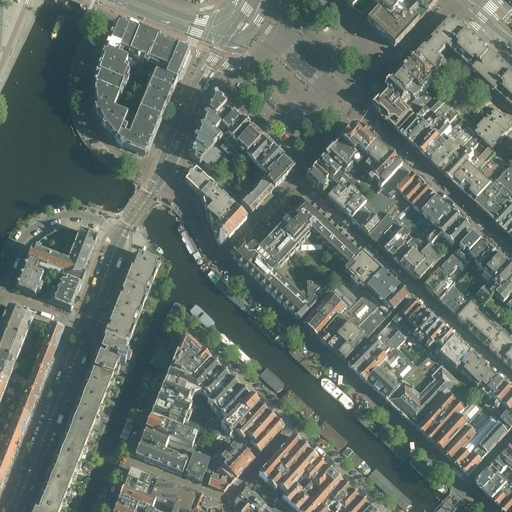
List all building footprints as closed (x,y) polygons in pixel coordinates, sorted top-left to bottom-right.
[(339,0),(351,11),(352,11),(362,0),(368,0),(379,9),(366,23),(365,23),(365,24),(366,24),(366,25),(393,50),(394,50),(395,50),(438,3),(438,2),(436,0),(339,0)] [(302,6),(299,9),(305,15),(308,11),(302,6)] [(312,15),(308,20),(314,25),(318,21),(312,15)] [(511,71),(492,53),(493,52),(490,49),(489,50),(474,36),(474,35),(471,32),(470,33),(466,29),(467,28),(459,21),(455,25),(451,22),(427,48),(436,57),(438,55),(440,57),(450,47),(457,53),(452,59),(468,73),(472,67),(479,74),(475,79),(490,94),(495,88),(502,95),(497,100),(511,113),(511,71)] [(121,48),(129,28),(120,24),(116,26),(109,43),(121,48)] [(128,59),(139,32),(129,28),(121,48),(118,57),(117,58),(127,62),(128,59)] [(148,63),(158,40),(139,32),(128,59),(138,63),(139,59),(145,62),(144,65),(148,67),(149,63),(148,63)] [(158,67),(168,44),(158,40),(148,63),(149,63),(158,67)] [(118,57),(121,48),(109,43),(106,52),(118,57)] [(168,71),(178,48),(168,44),(158,67),(162,69),(168,71)] [(177,84),(189,55),(187,52),(178,48),(168,71),(162,69),(162,71),(164,71),(161,77),(177,84)] [(440,57),(438,55),(436,57),(427,48),(419,56),(435,71),(437,72),(442,66),(447,71),(451,67),(440,57)] [(125,69),(127,62),(117,58),(118,57),(106,52),(101,63),(127,73),(128,70),(125,69)] [(443,80),(435,72),(435,71),(419,56),(411,64),(432,85),(436,88),(443,80)] [(124,80),(127,73),(101,63),(97,74),(127,87),(128,83),(124,80)] [(432,85),(411,64),(404,73),(421,89),(425,93),(432,85)] [(421,89),(404,73),(395,81),(413,98),(421,89)] [(122,99),(127,87),(97,74),(97,75),(95,80),(97,81),(95,87),(95,88),(118,98),(122,99)] [(173,93),(177,84),(161,77),(155,75),(153,79),(149,78),(148,82),(152,83),(152,84),(173,93)] [(413,98),(395,81),(387,90),(403,105),(406,101),(411,106),(416,101),(413,98)] [(173,93),(152,84),(148,93),(169,102),(173,93)] [(114,109),(118,98),(95,88),(95,101),(114,109)] [(398,132),(421,106),(416,101),(411,106),(408,109),(403,105),(387,90),(375,103),(372,107),(376,111),(391,125),(392,126),(394,128),(395,129),(398,132)] [(166,111),(169,102),(148,93),(146,97),(141,95),(139,100),(144,102),(166,111)] [(426,105),(431,99),(426,94),(421,100),(426,105)] [(215,118),(226,106),(217,97),(214,98),(208,112),(215,118)] [(102,124),(108,110),(113,111),(114,109),(95,101),(96,107),(94,107),(95,115),(98,120),(100,119),(102,124)] [(162,121),(166,111),(144,102),(140,112),(162,121)] [(476,116),(486,106),(482,102),(472,112),(476,116)] [(450,110),(445,105),(440,110),(446,116),(447,114),(450,110)] [(221,124),(233,113),(226,106),(215,118),(221,124)] [(403,137),(427,112),(421,106),(398,132),(403,137)] [(109,135),(118,114),(113,111),(108,110),(102,124),(102,125),(101,126),(105,133),(107,131),(109,135)] [(457,116),(450,110),(447,114),(453,120),(457,116)] [(509,123),(504,117),(496,110),(492,115),(494,117),(491,119),(508,134),(511,129),(511,128),(508,125),(509,123)] [(409,142),(425,126),(422,123),(431,113),(428,111),(427,112),(403,137),(409,142)] [(162,121),(140,112),(136,121),(158,130),(162,121)] [(221,124),(215,118),(208,112),(204,123),(213,133),(214,132),(221,124)] [(222,140),(241,120),(233,113),(221,124),(214,132),(222,140)] [(123,128),(125,123),(127,117),(118,114),(109,135),(117,142),(123,128)] [(131,126),(133,120),(127,117),(125,123),(131,126)] [(437,137),(434,135),(438,131),(440,134),(450,123),(444,118),(436,126),(415,148),(421,154),(437,137)] [(502,140),(508,134),(491,119),(488,123),(486,121),(478,130),(480,132),(476,135),(482,141),(488,146),(489,148),(493,151),(498,145),(500,146),(504,142),(502,140)] [(231,150),(251,129),(241,120),(222,140),(213,149),(206,156),(199,164),(200,165),(204,160),(207,163),(203,168),(208,172),(224,152),(228,155),(229,154),(228,153),(224,150),(227,146),(231,150)] [(154,139),(158,130),(136,121),(132,130),(154,139)] [(415,148),(436,126),(430,121),(425,126),(409,142),(415,148)] [(434,165),(464,133),(465,132),(469,128),(462,122),(453,131),(428,160),(434,165)] [(222,140),(214,132),(213,133),(204,123),(199,135),(213,149),(222,140)] [(361,161),(376,144),(357,127),(352,128),(340,141),(341,141),(361,161)] [(129,139),(129,138),(124,136),(127,130),(123,128),(117,142),(116,144),(121,149),(123,148),(126,149),(129,140),(129,139)] [(240,163),(245,157),(263,140),(251,129),(231,150),(228,153),(229,154),(240,163)] [(428,160),(453,131),(451,129),(440,140),(437,137),(421,154),(428,160)] [(150,148),(154,139),(132,130),(129,138),(129,139),(129,140),(150,148)] [(442,173),(472,140),(476,135),(474,134),(470,138),(464,133),(434,165),(442,173)] [(213,149),(199,135),(194,145),(206,156),(213,149)] [(448,178),(469,155),(466,152),(467,149),(470,146),(474,150),(479,144),(482,141),(476,135),(472,140),(442,173),(448,178)] [(147,156),(150,148),(129,140),(126,149),(144,157),(147,156)] [(256,167),(273,150),(263,140),(245,157),(256,167)] [(361,161),(341,141),(333,150),(349,165),(352,162),(357,167),(362,161),(361,161)] [(488,146),(482,141),(479,144),(485,150),(488,146)] [(366,184),(390,157),(376,144),(361,161),(362,161),(357,167),(354,170),(357,173),(350,181),(354,186),(359,190),(360,191),(366,184)] [(206,156),(194,145),(190,157),(199,164),(206,156)] [(470,166),(454,183),(453,184),(454,185),(462,192),(465,194),(466,195),(476,205),(477,206),(495,223),(510,207),(511,204),(511,168),(494,186),(493,187),(478,173),(496,154),(493,151),(489,148),(479,160),(477,158),(470,166)] [(266,177),(283,159),(273,150),(256,167),(266,177)] [(354,170),(349,165),(333,150),(325,158),(349,182),(350,181),(357,173),(354,170)] [(454,183),(470,166),(466,163),(469,160),(471,160),(474,156),(472,155),(474,153),(473,151),(469,155),(448,178),(453,184),(454,183)] [(380,179),(396,162),(390,157),(366,184),(368,186),(374,180),(377,183),(380,179)] [(359,190),(354,186),(350,181),(349,182),(325,158),(317,167),(338,186),(340,187),(336,191),(336,192),(328,200),(343,214),(351,205),(353,203),(356,201),(358,203),(359,201),(364,196),(359,191),(359,190)] [(274,190),(294,169),(283,159),(266,177),(263,180),(274,190)] [(381,190),(402,168),(396,162),(380,179),(383,181),(377,187),(381,190)] [(338,186),(317,167),(312,172),(327,186),(330,183),(336,188),(338,186)] [(394,192),(410,175),(402,168),(381,190),(380,191),(383,195),(390,188),(394,192)] [(234,208),(224,198),(222,200),(214,192),(216,190),(196,171),(185,183),(189,187),(193,191),(201,198),(200,198),(202,204),(203,203),(206,214),(206,215),(208,220),(209,220),(213,231),(222,221),(234,208)] [(327,186),(312,172),(305,179),(323,195),(326,198),(336,188),(330,183),(327,186)] [(397,218),(400,214),(424,188),(410,175),(394,192),(387,198),(388,199),(379,208),(382,211),(377,217),(383,223),(369,238),(384,253),(404,231),(407,228),(405,226),(407,223),(401,218),(399,220),(397,218)] [(251,214),(274,190),(263,180),(240,204),(251,214)] [(382,211),(379,208),(388,199),(387,198),(394,192),(390,188),(383,195),(380,191),(377,195),(370,202),(369,201),(364,206),(360,211),(351,221),(360,229),(371,217),(374,214),(377,217),(382,211)] [(408,217),(429,193),(424,188),(400,214),(406,219),(408,217)] [(370,202),(377,195),(371,189),(365,197),(369,201),(370,202)] [(416,220),(435,199),(429,193),(408,217),(409,218),(410,217),(415,221),(416,220)] [(364,206),(369,201),(365,197),(364,196),(359,201),(364,206)] [(273,273),(299,245),(308,245),(308,236),(311,232),(316,237),(316,241),(320,241),(322,242),(322,246),(326,246),(327,248),(328,252),(331,251),(333,253),(333,257),(337,257),(339,258),(339,262),(343,262),(345,264),(345,268),(346,269),(345,270),(344,271),(344,272),(344,273),(344,274),(345,274),(346,275),(347,275),(348,275),(349,274),(355,268),(353,265),(362,255),(328,223),(305,201),(304,200),(302,202),(297,198),(292,203),(286,198),(267,217),(271,220),(260,232),(257,229),(249,237),(252,240),(250,242),(247,239),(231,257),(230,258),(299,323),(330,290),(326,286),(326,283),(307,283),(307,301),(306,303),(273,273)] [(427,241),(452,214),(435,199),(416,220),(418,222),(420,221),(423,223),(431,230),(424,237),(427,241)] [(364,206),(359,201),(358,203),(356,201),(353,203),(360,211),(364,206)] [(351,221),(360,211),(353,203),(351,205),(343,214),(351,221)] [(501,228),(511,215),(511,208),(510,207),(495,223),(501,228)] [(234,233),(247,219),(234,208),(222,221),(234,233)] [(444,239),(460,222),(452,214),(427,241),(430,244),(431,245),(440,235),(444,239)] [(507,234),(511,228),(511,215),(501,228),(507,234)] [(367,237),(378,225),(371,217),(360,229),(367,237)] [(220,248),(234,233),(222,221),(213,231),(218,246),(220,248)] [(453,247),(469,230),(460,222),(444,239),(453,247)] [(201,256),(188,227),(188,226),(186,225),(184,225),(183,225),(181,226),(180,228),(180,230),(180,231),(192,260),(194,262),(196,265),(198,266),(201,267),(201,264),(202,262),(202,259),(201,256)] [(404,247),(401,244),(409,236),(404,231),(384,253),(392,260),(404,247)] [(83,275),(97,239),(80,232),(68,262),(33,248),(32,250),(28,259),(29,259),(28,261),(28,262),(38,266),(37,269),(67,281),(81,287),(86,276),(83,275)] [(468,256),(481,242),(473,234),(459,250),(464,255),(466,253),(468,256)] [(443,257),(435,249),(444,239),(440,235),(431,245),(430,244),(420,255),(428,262),(433,267),(443,257)] [(399,267),(413,251),(418,245),(412,239),(404,247),(392,260),(399,267)] [(467,275),(490,250),(481,242),(468,256),(463,262),(454,255),(450,260),(459,268),(467,275)] [(468,256),(466,253),(464,255),(459,250),(454,255),(463,262),(468,256)] [(483,274),(498,258),(495,255),(490,250),(467,275),(459,283),(468,292),(476,283),(478,281),(475,278),(480,271),(483,274)] [(412,279),(428,262),(420,255),(417,252),(413,251),(399,267),(412,279)] [(149,292),(161,264),(137,255),(133,265),(132,269),(132,268),(126,283),(149,292)] [(366,290),(382,273),(376,267),(371,263),(365,257),(355,268),(349,274),(350,276),(356,275),(358,272),(361,274),(358,277),(361,280),(358,283),(366,290)] [(484,290),(507,265),(498,258),(483,274),(478,281),(476,283),(484,290)] [(459,268),(450,260),(445,264),(454,273),(459,268)] [(36,273),(37,269),(38,266),(28,262),(23,273),(42,280),(44,276),(36,273)] [(418,284),(433,267),(428,262),(412,279),(418,284)] [(454,273),(445,264),(440,269),(450,278),(452,276),(454,273)] [(486,306),(511,276),(511,270),(507,265),(484,290),(476,299),(485,307),(486,306)] [(455,288),(450,283),(454,279),(452,276),(450,278),(440,269),(436,274),(422,288),(440,304),(455,288)] [(207,273),(206,274),(206,276),(206,277),(207,279),(208,280),(238,307),(239,308),(241,309),(244,311),(247,311),(250,312),(249,309),(248,306),(246,303),(245,301),(244,300),(214,273),(213,272),(211,272),(210,272),(208,272),(207,273)] [(40,286),(42,280),(23,273),(20,282),(42,290),(43,287),(40,286)] [(379,309),(399,289),(382,273),(366,290),(362,294),(379,309)] [(511,297),(511,296),(511,276),(486,306),(499,318),(508,309),(507,307),(504,305),(511,297)] [(74,304),(81,287),(67,281),(66,285),(61,283),(57,293),(54,292),(52,295),(74,304)] [(42,290),(20,282),(16,291),(35,298),(37,293),(40,294),(42,290)] [(138,320),(149,292),(126,283),(122,293),(121,296),(115,311),(138,320)] [(456,320),(474,301),(476,299),(471,295),(468,292),(459,283),(455,288),(440,304),(456,320)] [(388,317),(379,309),(362,294),(358,298),(361,300),(360,302),(357,305),(354,302),(351,300),(349,297),(346,294),(343,292),(340,289),(337,287),(329,296),(346,310),(338,318),(347,326),(364,342),(388,317)] [(388,317),(407,297),(399,289),(379,309),(388,317)] [(74,304),(52,295),(51,299),(54,300),(52,305),(71,313),(74,304)] [(318,340),(338,318),(346,310),(329,296),(329,295),(302,325),(318,340)] [(406,322),(419,308),(412,300),(398,315),(406,322)] [(511,344),(479,314),(483,309),(474,301),(456,320),(511,371),(511,344)] [(187,308),(187,309),(187,310),(187,311),(188,312),(188,313),(189,313),(206,329),(209,331),(215,325),(213,321),(196,305),(195,305),(194,305),(193,304),(192,304),(191,304),(191,305),(190,305),(189,305),(188,306),(188,307),(187,308)] [(163,336),(169,339),(182,309),(176,307),(163,336)] [(416,332),(429,317),(419,308),(406,322),(398,315),(391,322),(400,330),(399,330),(407,338),(408,339),(412,336),(416,332)] [(29,330),(34,319),(9,309),(5,320),(29,330)] [(127,348),(136,327),(138,320),(115,311),(109,325),(108,329),(103,339),(106,340),(127,348)] [(250,317),(279,344),(282,346),(285,348),(286,348),(287,348),(289,349),(289,348),(290,348),(290,347),(290,346),(290,344),(289,343),(287,341),(284,338),(256,311),(250,317)] [(413,358),(419,351),(423,355),(425,353),(431,347),(435,343),(445,332),(429,317),(416,332),(418,334),(415,338),(412,336),(408,339),(407,338),(406,339),(400,346),(413,358)] [(327,348),(347,326),(338,318),(318,340),(323,344),(327,348)] [(25,341),(29,330),(5,320),(0,331),(25,341)] [(382,349),(398,332),(399,330),(400,330),(391,322),(374,341),(382,349)] [(56,350),(64,331),(50,326),(42,347),(55,353),(56,350)] [(344,364),(364,342),(347,326),(327,348),(344,364)] [(0,343),(21,352),(25,341),(0,331),(0,332),(0,343)] [(399,348),(400,346),(406,339),(398,332),(382,349),(357,376),(365,384),(399,348)] [(443,351),(453,339),(445,332),(435,343),(443,351)] [(169,340),(161,336),(150,363),(158,366),(169,340)] [(441,370),(462,347),(453,339),(443,351),(439,355),(434,361),(433,362),(441,370)] [(126,362),(128,355),(125,354),(127,348),(106,340),(101,352),(100,355),(98,354),(92,369),(124,381),(126,375),(118,369),(120,364),(125,366),(126,362)] [(230,381),(188,341),(183,341),(170,371),(160,395),(184,405),(189,393),(197,396),(203,390),(213,399),(230,381)] [(357,376),(382,349),(374,341),(348,368),(357,376)] [(0,355),(17,362),(21,352),(0,343),(0,355)] [(47,374),(55,353),(42,347),(33,369),(47,374)] [(439,355),(431,347),(425,353),(434,361),(439,355)] [(457,370),(471,355),(462,347),(441,370),(450,378),(457,370)] [(287,354),(310,376),(312,377),(315,379),(316,379),(318,379),(319,379),(320,378),(320,377),(320,375),(319,373),(318,371),(316,369),(293,348),(287,354)] [(386,403),(427,358),(424,356),(415,366),(414,365),(412,367),(410,365),(414,361),(399,348),(365,384),(366,385),(366,384),(367,385),(372,390),(373,391),(374,392),(374,391),(377,394),(377,395),(378,395),(379,396),(385,401),(384,401),(386,402),(386,403)] [(244,353),(240,358),(255,371),(256,372),(258,373),(259,373),(260,373),(261,373),(261,372),(261,370),(261,369),(260,368),(259,367),(244,353)] [(0,368),(13,373),(17,362),(0,355),(0,368)] [(495,379),(471,356),(471,355),(457,370),(465,378),(459,384),(468,393),(474,387),(481,394),(482,393),(495,379)] [(391,407),(411,426),(416,430),(455,388),(458,385),(450,378),(441,370),(433,362),(428,357),(427,358),(386,403),(391,407)] [(0,380),(8,384),(13,373),(0,368),(0,380)] [(43,383),(47,374),(33,369),(25,390),(38,396),(43,383)] [(113,408),(124,381),(92,369),(87,382),(86,382),(81,396),(113,408)] [(268,369),(259,378),(275,393),(276,394),(277,394),(278,394),(279,394),(280,393),(281,393),(282,392),(283,391),(284,390),(284,389),(284,388),(284,387),(284,386),(284,385),(284,384),(268,369)] [(154,376),(146,373),(133,405),(141,409),(154,376)] [(322,379),(323,381),(323,382),(325,384),(327,387),(354,411),(358,406),(332,382),(329,380),(327,379),(325,378),(323,378),(322,378),(322,379)] [(490,401),(504,387),(495,379),(482,393),(490,401)] [(0,393),(4,395),(8,384),(0,380),(0,393)] [(228,422),(250,399),(230,381),(213,399),(208,404),(228,422)] [(498,409),(511,394),(511,393),(504,387),(490,401),(484,408),(488,411),(491,414),(492,415),(498,409)] [(433,446),(472,404),(455,388),(416,430),(433,446)] [(30,417),(38,396),(25,390),(16,412),(30,417)] [(289,390),(281,399),(306,422),(314,413),(289,390)] [(509,414),(511,410),(511,394),(498,409),(503,413),(505,410),(509,414)] [(192,408),(184,405),(160,395),(150,420),(182,433),(192,408)] [(90,467),(113,408),(81,396),(76,409),(74,414),(66,435),(59,454),(80,462),(80,463),(90,467)] [(230,438),(234,433),(259,407),(250,399),(228,422),(208,444),(217,452),(230,438)] [(442,454),(480,412),(472,404),(433,446),(441,454),(442,454)] [(247,436),(267,415),(259,407),(234,433),(243,441),(244,440),(247,437),(247,436)] [(139,412),(132,409),(120,439),(128,442),(139,412)] [(511,428),(511,421),(507,416),(507,417),(505,415),(503,417),(501,415),(503,413),(498,409),(492,415),(494,417),(510,431),(511,428)] [(352,417),(372,436),(375,438),(377,439),(378,439),(380,439),(381,438),(381,437),(381,435),(381,434),(380,432),(378,430),(358,411),(352,417)] [(510,431),(494,417),(492,418),(489,415),(491,414),(488,411),(484,415),(491,421),(498,427),(506,435),(510,431)] [(21,439),(30,417),(16,412),(8,434),(21,439)] [(491,421),(484,415),(480,412),(442,454),(451,463),(491,421)] [(252,448),(276,423),(267,415),(247,436),(247,437),(244,440),(252,448)] [(208,444),(182,433),(150,420),(145,432),(195,452),(211,458),(212,457),(217,452),(208,444)] [(472,455),(478,449),(488,438),(498,427),(491,421),(451,463),(459,470),(472,455)] [(324,422),(316,431),(338,451),(346,442),(324,422)] [(261,456),(284,430),(276,423),(252,448),(244,440),(243,441),(239,446),(255,462),(260,456),(261,456)] [(496,446),(506,435),(498,427),(488,438),(496,446)] [(182,477),(187,464),(164,454),(169,444),(173,446),(172,447),(180,450),(180,449),(193,455),(195,452),(145,432),(140,445),(135,458),(182,477)] [(0,455),(13,460),(21,439),(8,434),(0,453),(0,455)] [(383,442),(406,463),(412,456),(388,435),(383,442)] [(255,462),(239,446),(230,438),(217,452),(212,457),(236,480),(255,462)] [(486,457),(496,446),(488,438),(478,449),(486,457)] [(267,484),(301,446),(293,439),(258,477),(267,484)] [(278,488),(309,453),(301,446),(267,484),(275,492),(278,488)] [(103,481),(111,484),(125,450),(118,447),(103,481)] [(486,457),(478,449),(472,455),(480,463),(485,458),(486,457)] [(344,454),(344,455),(345,457),(347,459),(366,477),(372,471),(353,453),(351,451),(349,450),(348,450),(345,450),(344,451),(344,452),(344,454)] [(201,484),(208,466),(211,458),(195,452),(193,455),(184,478),(201,484)] [(286,495),(318,461),(309,453),(278,488),(286,495)] [(69,488),(80,463),(80,462),(59,454),(48,480),(69,488)] [(511,458),(506,454),(500,461),(508,469),(511,472),(511,458)] [(0,480),(4,482),(13,460),(0,455),(0,480)] [(467,478),(480,463),(472,455),(459,470),(467,478)] [(236,480),(212,457),(211,458),(208,466),(230,487),(236,480)] [(413,457),(409,461),(410,464),(438,491),(439,491),(439,492),(440,492),(441,492),(442,492),(443,493),(444,492),(445,492),(446,491),(446,490),(446,489),(446,488),(446,487),(446,486),(446,485),(445,485),(415,458),(413,457)] [(296,511),(317,511),(342,485),(318,461),(286,495),(283,499),(296,511)] [(508,469),(500,461),(493,469),(501,476),(508,469)] [(230,487),(208,466),(201,484),(207,487),(224,493),(230,487)] [(376,469),(367,478),(404,511),(406,511),(414,504),(376,469)] [(485,494),(501,476),(493,469),(478,485),(478,489),(485,494)] [(494,502),(511,482),(511,472),(508,469),(501,476),(485,494),(493,503),(494,502)] [(191,511),(197,497),(180,490),(131,471),(120,497),(148,508),(154,511),(157,503),(175,510),(174,511),(191,511)] [(53,511),(59,511),(69,488),(48,480),(38,506),(53,511)] [(502,511),(511,499),(511,482),(494,502),(502,510),(502,511)] [(93,511),(100,511),(110,488),(104,485),(93,511)] [(348,511),(359,500),(351,493),(342,485),(317,511),(348,511)] [(296,511),(283,499),(273,511),(265,506),(247,489),(241,496),(256,510),(258,511),(296,511)] [(258,511),(256,510),(241,496),(235,502),(234,505),(236,511),(258,511)] [(148,508),(120,497),(117,506),(132,511),(135,511),(137,508),(146,511),(148,508)] [(221,511),(220,506),(197,497),(191,511),(221,511)] [(503,511),(511,511),(511,499),(502,511),(503,511)] [(363,511),(367,508),(359,500),(348,511),(363,511)]
